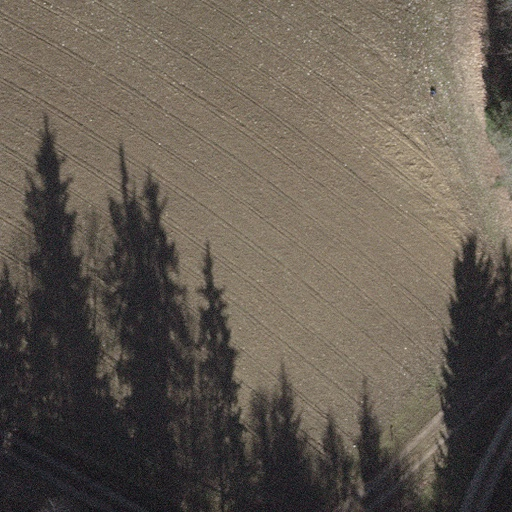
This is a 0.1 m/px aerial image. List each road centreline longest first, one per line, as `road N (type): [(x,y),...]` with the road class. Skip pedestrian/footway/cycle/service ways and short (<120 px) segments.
road 1 (track): [(359,511),(511,379)]
road 2 (track): [(0,442),(134,511)]
